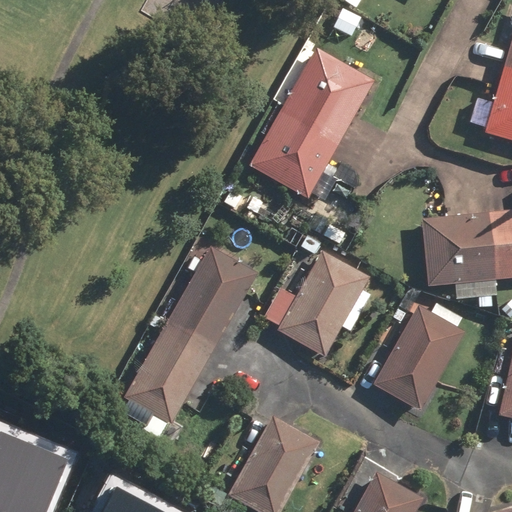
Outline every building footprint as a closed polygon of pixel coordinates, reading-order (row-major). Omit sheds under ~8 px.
[(319,45),(252,163),(312,197),(379,78),(319,45)] [(511,47),(488,132),(511,138),(511,47)] [(511,208),(425,217),(432,285),(511,276),(511,208)] [(214,244),(127,395),(175,423),(262,271),(214,244)] [(283,325),(280,329),(328,356),(345,325),(354,329),(374,294),(366,289),(373,276),(326,249),(299,296),(283,287),(266,316),(283,325)] [(422,304),(377,382),(425,409),(469,330),(460,325),(465,316),(439,301),(433,310),(422,304)] [(511,367),(502,413),(511,415),(511,367)] [(274,413),(231,493),(267,511),(284,511),(323,440),(274,413)] [(56,511),(81,453),(0,420),(0,511),(56,511)] [(379,471),(355,511),(418,511),(427,498),(379,471)] [(184,511),(111,476),(93,511),(184,511)]
